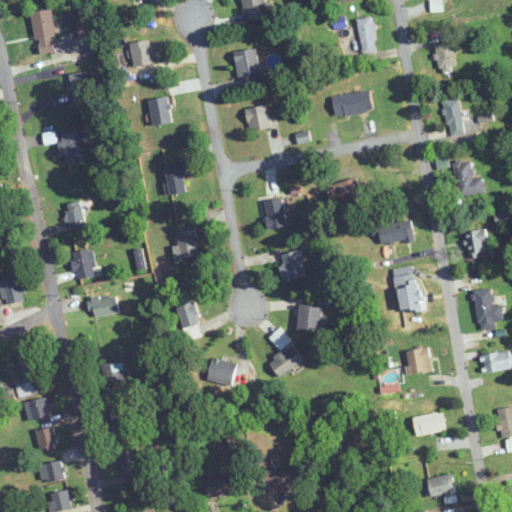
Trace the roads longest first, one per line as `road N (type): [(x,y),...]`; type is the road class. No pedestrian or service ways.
road 1 (residential): [(489,511),(394,0)]
road 2 (residential): [(99,511),(0,27)]
road 3 (residential): [(245,307),(195,16)]
road 4 (residential): [(221,172),(418,135)]
